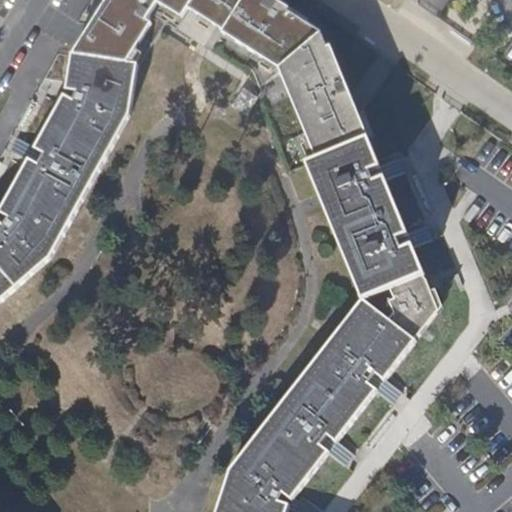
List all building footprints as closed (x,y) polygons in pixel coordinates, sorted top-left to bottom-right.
[(274,0),(115,0),(78,57),(132,66),(167,7),(188,20),(193,13),(281,71),(317,161),(367,140),(375,135),(332,35),(274,0)] [(0,271),(16,290),(50,260),(129,117),(138,67),(132,66),(78,57),(73,57),(67,89),(63,101),(36,150),(29,162),(2,212),(0,214),(0,271)] [(67,89),(51,87),(48,93),(63,101),(67,89)] [(36,150),(18,140),(11,152),(29,162),(36,150)] [(377,295),(423,276),(412,248),(406,235),(384,181),(379,168),(367,140),(317,161),(307,165),(363,301),(377,295)] [(398,160),(379,168),(384,181),(403,173),(398,160)] [(427,228),(406,235),(412,248),(431,240),(427,228)] [(0,271),(0,304),(16,290),(0,271)] [(415,342),(438,311),(423,276),(377,295),(381,304),(376,311),(415,342)] [(336,443),(376,391),(385,380),(415,342),(376,311),(363,301),(230,473),(217,511),(286,511),(287,511),(292,499),(328,454),(336,443)] [(401,393),(385,380),(376,391),(393,404),(401,393)] [(352,455),(336,443),(328,454),(344,466),(352,455)] [(305,511),(306,510),(292,499),(287,511),(291,511),(305,511)]
